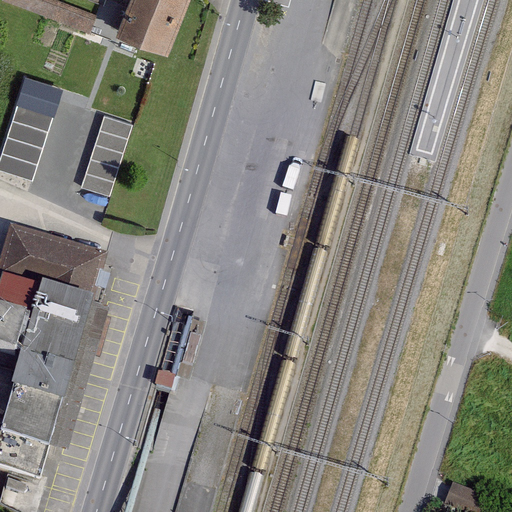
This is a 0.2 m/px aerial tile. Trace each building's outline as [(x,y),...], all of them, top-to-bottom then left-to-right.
[(99,16),(54,0),(1,0),(0,2),(92,35),(99,16)] [(181,0),(136,0),(123,33),(162,49),(181,0)] [(0,162),(0,164),(36,175),(63,83),(27,73),(0,162)] [(137,127),(104,117),(81,188),(113,198),(137,127)] [(0,436),(52,452),(95,303),(110,253),(11,224),(0,263),(0,309),(29,318),(0,417),(0,436)] [(484,511),(490,496),(453,482),(446,502),(474,511),(484,511)]
